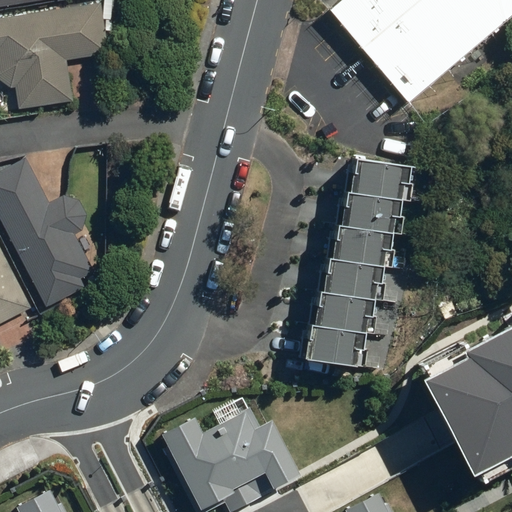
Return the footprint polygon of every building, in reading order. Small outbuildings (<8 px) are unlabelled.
[(0,0),(0,10),(63,0),(0,0)] [(511,0),(338,0),(329,7),(408,103),(511,11),(511,0)] [(0,85),(9,84),(11,90),(14,111),(69,102),(63,62),(104,55),(96,4),(0,19),(0,85)] [(29,154),(0,169),(0,208),(51,304),(89,284),(81,270),(96,263),(79,231),(88,227),(89,226),(89,224),(90,223),(90,222),(91,221),(91,219),(91,218),(92,217),(92,215),(92,214),(92,212),(91,211),(91,210),(91,208),(90,207),(90,206),(89,205),(89,203),(88,202),(87,201),(86,200),(85,199),(84,198),(83,197),(82,196),(81,196),(80,195),(79,194),(78,194),(76,193),(75,193),(74,193),(72,192),(71,192),(70,192),(53,201),(29,154)] [(349,157),(344,191),(390,197),(394,198),(399,164),(349,157)] [(340,190),(336,224),(383,231),(386,231),(390,197),(344,191),(340,190)] [(333,223),(328,257),(374,264),(378,264),(383,231),(336,224),(333,223)] [(0,323),(35,305),(0,236),(0,323)] [(324,257),(319,290),(366,297),(369,297),(374,264),(328,257),(324,257)] [(316,290),(311,324),(356,330),(361,331),(366,297),(319,290),(316,290)] [(306,323),(301,356),(351,364),(356,330),(311,324),(306,323)] [(511,511),(511,327),(390,390),(443,492),(511,456),(511,511)] [(266,501),(301,483),(265,414),(250,421),(242,407),(192,433),(188,426),(147,447),(180,511),(208,511),(258,486),(266,501)] [(75,511),(61,483),(25,502),(29,511),(75,511)]
